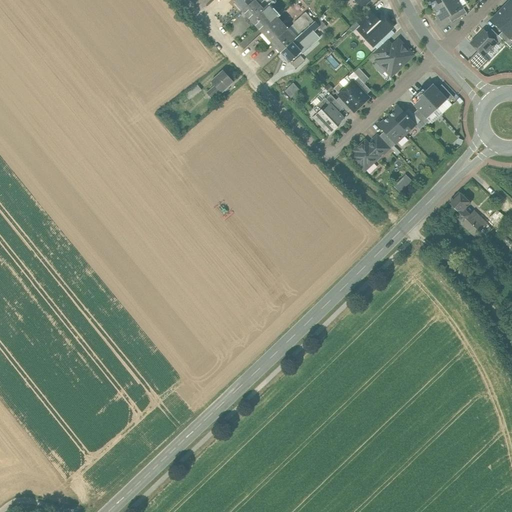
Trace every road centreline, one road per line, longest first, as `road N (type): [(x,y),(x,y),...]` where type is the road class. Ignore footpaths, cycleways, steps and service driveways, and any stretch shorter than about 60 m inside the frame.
road 1 (secondary): [(108,511),(490,140)]
road 2 (residential): [(439,53),(324,157),(185,0)]
road 3 (track): [(406,224),(475,287),(511,352)]
